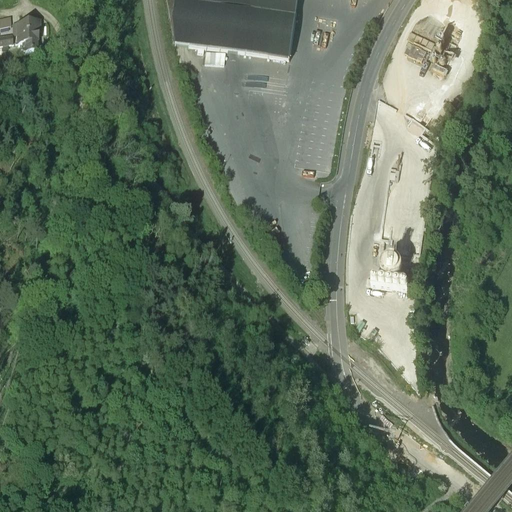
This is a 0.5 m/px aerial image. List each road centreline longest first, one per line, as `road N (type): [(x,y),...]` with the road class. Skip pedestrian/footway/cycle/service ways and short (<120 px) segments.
road 1 (secondary): [(495,511),(351,394),(331,312),(363,92),(408,0)]
road 2 (track): [(0,7),(32,3),(56,14),(95,137),(154,180),(275,344),(332,376),(340,355)]
road 3 (track): [(69,60),(0,395)]
